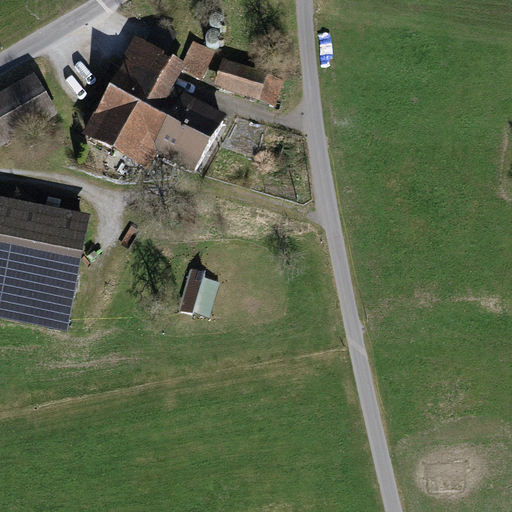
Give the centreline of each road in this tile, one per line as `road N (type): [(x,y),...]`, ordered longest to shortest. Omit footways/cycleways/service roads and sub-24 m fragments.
road 1 (unclassified): [(395,511),(318,156),(306,0)]
road 2 (track): [(0,177),(103,193),(189,188),(330,215)]
road 3 (residential): [(0,63),(107,0)]
